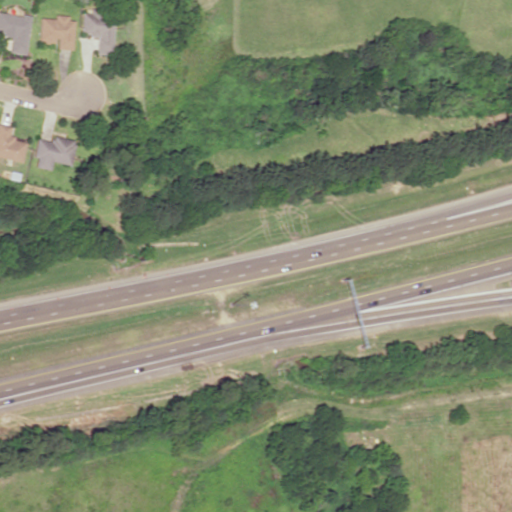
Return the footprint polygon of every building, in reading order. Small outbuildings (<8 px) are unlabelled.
[(79,34),(94,35),(94,53),(109,54),(111,12),(88,11),(88,12),(80,12),(79,34)] [(7,52),(23,54),(28,16),(0,12),(0,33),(9,35),(7,52)] [(70,48),(72,16),(53,16),(53,18),(38,17),(37,42),(54,42),(54,48),(70,48)] [(0,157),(19,162),(25,141),(6,136),(9,126),(0,124),(0,157)] [(34,138),(31,157),(34,158),(33,167),(48,169),(49,161),(68,164),(72,139),(49,136),(49,140),(34,138)]
